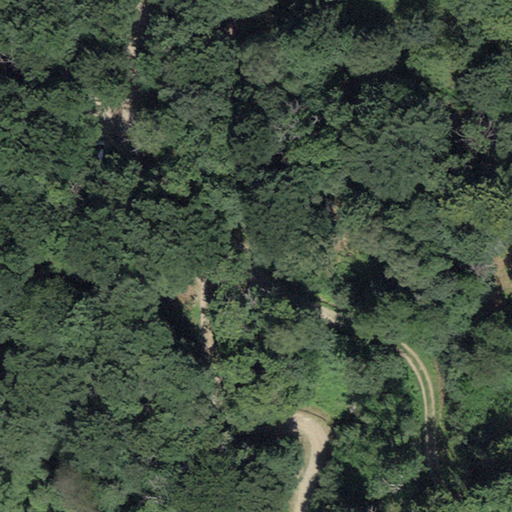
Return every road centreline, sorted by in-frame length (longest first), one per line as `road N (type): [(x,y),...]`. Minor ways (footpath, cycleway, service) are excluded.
road 1 (track): [(461,511),(443,496),(425,441),(426,382),(410,355),(373,331),(282,299),(106,126)]
road 2 (track): [(75,69),(141,101),(211,108),(311,102),(511,145)]
road 3 (track): [(204,221),(216,397),(236,415),(309,428),(319,446),(305,511)]
road 4 (residential): [(106,126),(75,69),(60,0)]
